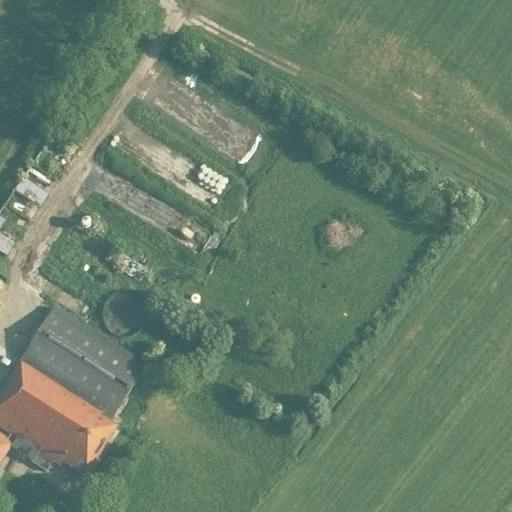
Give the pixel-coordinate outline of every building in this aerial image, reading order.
[(343,38),(340,46),(363,54),(366,46),(343,38)] [(0,202),(0,252),(3,255),(74,150),(47,133),(0,202)] [(85,230),(78,242),(142,283),(150,270),(85,230)] [(0,427),(8,433),(5,437),(11,441),(14,436),(35,449),(28,460),(43,469),(50,458),(58,463),(60,459),(82,473),(112,425),(95,415),(98,410),(109,417),(143,363),(52,305),(0,387),(0,427)] [(0,458),(11,441),(5,437),(0,433),(0,458)]
